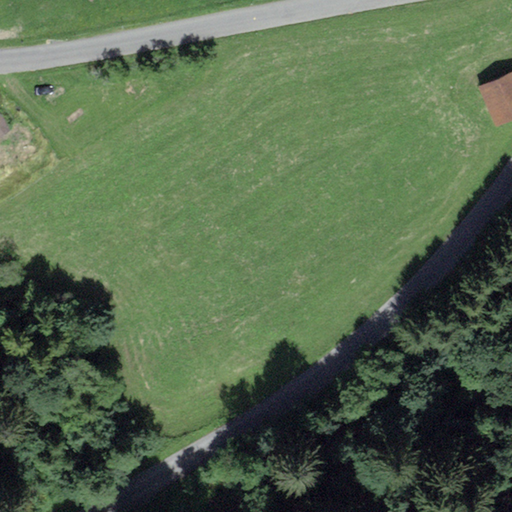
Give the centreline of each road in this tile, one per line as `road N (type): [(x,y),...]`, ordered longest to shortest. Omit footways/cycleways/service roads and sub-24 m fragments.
road 1 (tertiary): [(511,160),(380,330),(113,511)]
road 2 (tertiary): [(0,62),(367,0)]
